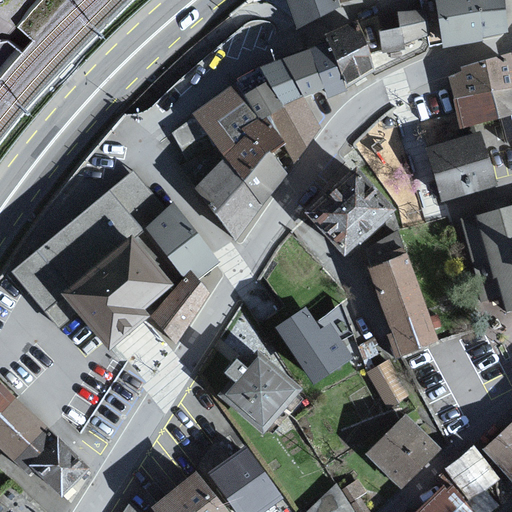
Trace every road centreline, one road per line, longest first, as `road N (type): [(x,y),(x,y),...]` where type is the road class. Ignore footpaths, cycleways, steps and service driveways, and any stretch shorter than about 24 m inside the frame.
road 1 (unclassified): [(0,26),(135,109),(263,5),(287,14),(294,36)]
road 2 (residential): [(241,272),(351,113),(396,80),(510,40)]
road 3 (residential): [(294,36),(217,71),(141,137),(241,272)]
road 4 (unknown): [(287,202),(454,447)]
road 5 (primary): [(0,210),(101,85),(192,0)]
road 6 (residential): [(91,511),(241,272)]
road 7 (residential): [(510,401),(392,511)]
